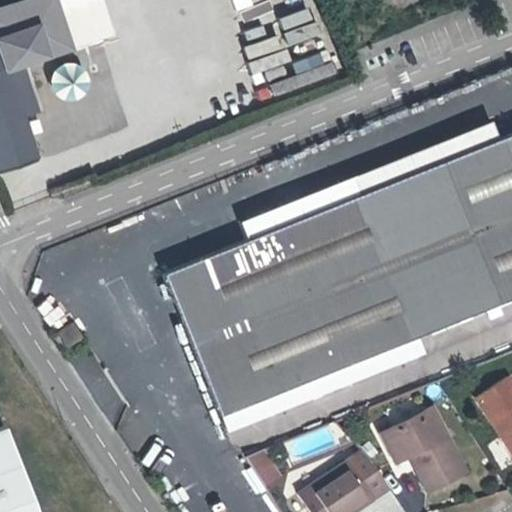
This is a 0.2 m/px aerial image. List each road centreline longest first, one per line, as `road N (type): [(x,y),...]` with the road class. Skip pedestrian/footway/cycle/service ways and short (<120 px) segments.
road 1 (residential): [(0,247),(511,40)]
road 2 (unclassified): [(0,285),(146,511)]
